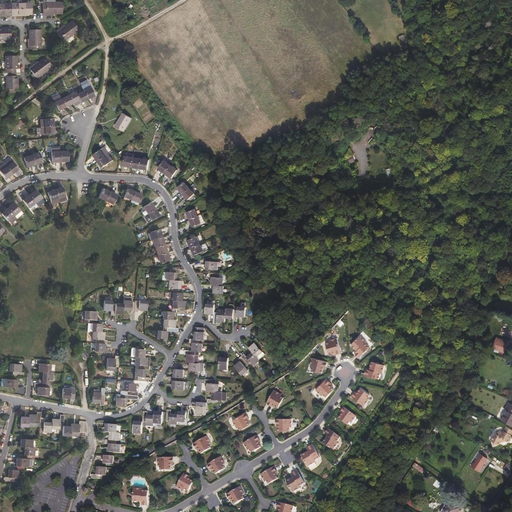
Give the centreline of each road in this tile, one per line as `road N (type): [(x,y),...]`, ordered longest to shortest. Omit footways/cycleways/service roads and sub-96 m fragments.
road 1 (track): [(108,40),(174,141),(218,172),(324,192),(511,197)]
road 2 (residential): [(0,196),(43,175),(140,179),(166,198),(176,245),(200,293),(197,315),(144,400),(123,416),(89,414)]
road 3 (residential): [(170,511),(314,428),(349,377),(342,370)]
road 4 (track): [(485,510),(412,460),(373,511)]
road 5 (residential): [(0,118),(108,40)]
